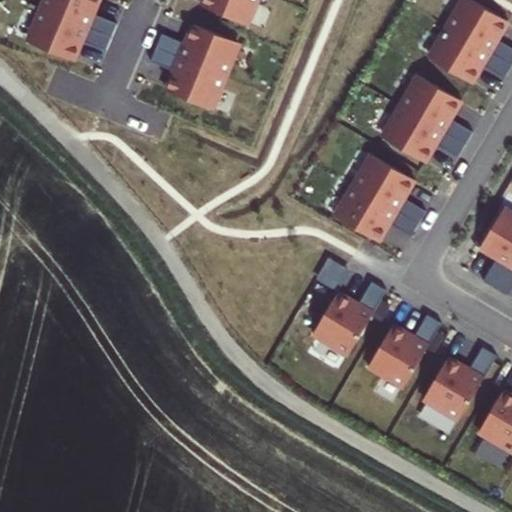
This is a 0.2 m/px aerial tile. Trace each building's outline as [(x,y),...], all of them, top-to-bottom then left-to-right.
[(40,0),(40,1),(107,30),(113,17),(88,6),(91,0),(40,0)] [(241,19),(248,0),(198,0),(198,1),(241,19)] [(474,0),(467,0),(451,28),(511,64),(511,46),(499,39),(509,21),(474,0)] [(101,44),(107,30),(40,1),(25,34),(68,53),(76,34),(101,44)] [(157,27),(151,41),(218,70),(232,37),(190,19),(181,38),(157,27)] [(506,78),(511,68),(511,64),(451,28),(433,59),(473,83),(483,65),(506,78)] [(204,103),(218,70),(151,41),(145,55),(169,65),(161,85),(204,103)] [(422,77),(404,108),(467,145),(474,132),(452,118),(462,100),(422,77)] [(459,158),(467,145),(404,108),(386,138),(426,162),(436,144),(459,158)] [(375,156),(357,187),(420,224),(427,211),(405,198),(415,180),(375,156)] [(412,237),(420,224),(357,187),(339,218),(379,242),(389,224),(412,237)] [(511,261),(511,212),(505,208),(481,248),(498,259),(484,281),(496,288),(511,261)] [(330,256),(323,279),(347,287),(354,264),(330,256)] [(511,261),(496,288),(508,295),(511,288),(511,261)] [(339,293),(314,335),(349,356),(388,291),(373,283),(359,305),(339,293)] [(394,326),(369,368),(405,389),(443,324),(428,315),(415,338),(394,326)] [(449,359),(424,401),(460,422),(498,357),(483,348),(470,371),(449,359)] [(511,396),(504,392),(480,434),(511,452),(511,396)]
